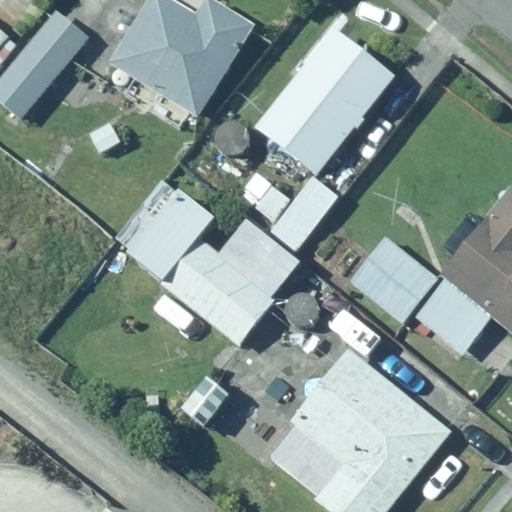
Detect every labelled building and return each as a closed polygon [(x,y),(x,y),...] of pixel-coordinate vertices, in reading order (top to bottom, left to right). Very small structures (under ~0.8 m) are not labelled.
[(171,0),(154,0),(113,67),(204,123),(261,31),(213,1),(202,19),(171,0)] [(60,14),(0,83),(0,103),(20,121),(91,41),(60,14)] [(0,28),(0,68),(20,45),(0,28)] [(402,82),(341,35),(263,134),(319,179),(325,183),(402,82)] [(254,144),(254,143),(254,142),(254,141),(254,140),(254,139),(253,139),(253,138),(253,137),(253,136),(252,136),(252,135),(251,134),(251,133),(250,133),(250,132),(249,131),(248,130),(247,129),(246,129),(246,128),(245,128),(244,127),(243,127),(242,127),(241,126),(240,126),(239,126),(238,126),(237,126),(236,126),(235,126),(234,126),(233,126),(232,126),(231,126),(231,127),(230,127),(229,127),(228,128),(227,128),(227,129),(226,129),(225,130),(224,130),(224,131),(223,131),(223,132),(222,133),(222,134),(221,134),(221,135),(220,136),(220,137),(220,138),(219,138),(219,139),(219,140),(219,141),(219,142),(219,143),(219,144),(219,145),(219,146),(219,147),(219,148),(219,149),(220,149),(220,150),(220,151),(221,152),(221,153),(222,153),(222,154),(223,155),(223,156),(224,156),(224,157),(225,157),(226,158),(227,158),(227,159),(228,159),(229,160),(230,160),(231,160),(232,161),(233,161),(234,161),(235,161),(236,161),(237,161),(238,161),(239,161),(240,161),(241,161),(242,160),(243,160),(244,160),(244,159),(245,159),(246,159),(246,158),(247,158),(247,157),(248,157),(249,156),(250,155),(250,154),(251,154),(251,153),(252,152),(252,151),(253,151),(253,150),(253,149),(253,148),(254,148),(254,147),(254,146),(254,145),(254,144)] [(162,177),(113,237),(134,253),(130,258),(241,350),(279,305),(203,242),(218,223),(162,177)] [(343,202),(317,183),(296,208),(281,227),(273,237),(298,257),(343,202)] [(281,227),(296,208),(275,190),(259,211),(281,227)] [(511,199),(511,198),(511,197),(511,196),(511,195),(510,195),(510,194),(509,194),(509,193),(508,193),(508,192),(507,192),(506,192),(505,192),(504,192),(503,192),(502,192),(502,193),(501,193),(500,194),(500,195),(499,195),(499,196),(499,197),(498,197),(498,198),(498,199),(498,200),(499,200),(499,201),(499,202),(500,203),(501,204),(502,204),(502,205),(503,205),(504,205),(505,205),(506,205),(507,205),(508,205),(508,204),(509,204),(510,203),(510,202),(511,202),(511,201),(511,200),(511,199)] [(511,200),(449,281),(454,286),(498,322),(511,333),(511,200)] [(409,329),(443,285),(388,244),(358,287),(409,329)] [(498,322),(454,286),(421,322),(468,359),(498,322)] [(297,426),(271,458),(319,497),(315,502),(327,511),(393,511),(457,434),(365,360),(382,339),(337,304),(321,324),(351,347),(291,421),(297,426)] [(211,380),(184,412),(214,437),(241,405),(211,380)]
